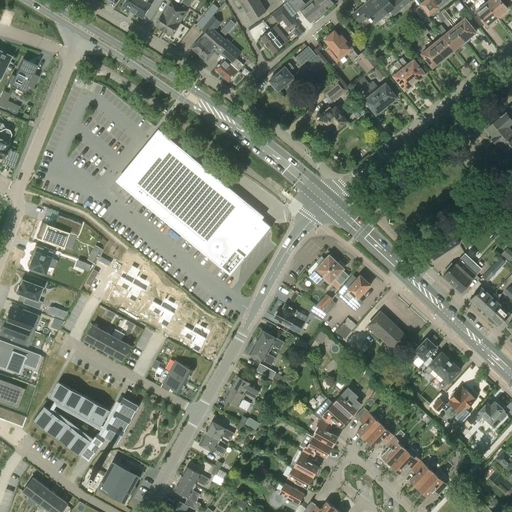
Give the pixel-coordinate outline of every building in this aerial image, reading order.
[(142,17),(151,0),(127,0),(124,6),(142,17)] [(179,6),(181,2),(182,0),(171,0),(171,1),(155,25),(163,31),(179,6)] [(237,0),(243,8),(256,0),(237,0)] [(266,12),(258,0),(256,0),(243,8),(251,21),(266,12)] [(289,11),(299,5),(295,0),(289,0),(284,4),(289,11)] [(311,23),(322,13),(311,0),(300,10),(311,23)] [(310,0),(311,0),(322,13),(333,4),(329,0),(310,0)] [(353,15),(360,24),(369,17),(374,24),(385,15),(387,17),(392,13),(394,16),(411,1),(409,0),(392,0),(390,2),(388,0),(373,0),(372,1),(371,0),(370,0),(361,8),(353,15)] [(437,5),(432,0),(424,0),(419,4),(429,16),(448,0),(442,0),(443,0),(437,5)] [(500,0),(490,0),(486,4),(497,17),(508,9),(500,0)] [(197,26),(201,30),(213,16),(221,6),(216,2),(214,5),(213,4),(202,18),(203,19),(197,26)] [(486,4),(476,12),(487,25),(497,17),(486,4)] [(187,11),(179,6),(163,31),(172,36),(187,11)] [(288,27),(295,21),(283,6),(276,11),(273,14),(279,22),(282,20),(288,27)] [(442,14),(446,19),(448,21),(451,18),(445,11),(442,14)] [(205,33),(192,48),(198,54),(204,49),(217,35),(214,31),(221,23),(213,17),(213,16),(201,30),(205,33)] [(465,19),(454,28),(465,42),(476,32),(465,19)] [(226,25),(231,29),(235,24),(230,21),(226,25)] [(419,27),(426,35),(429,32),(423,25),(419,27)] [(288,41),(275,26),(261,38),(273,54),(288,41)] [(422,38),(426,35),(419,27),(415,30),(422,38)] [(454,50),(465,42),(454,28),(443,37),(454,50)] [(351,55),(354,52),(345,41),(345,40),(341,36),(339,38),(335,32),(325,40),(331,48),(327,51),(335,61),(347,51),(348,51),(351,55)] [(229,45),(217,35),(204,49),(198,54),(206,62),(214,53),(219,56),(221,54),(229,45)] [(444,58),(454,50),(443,37),(433,45),(444,58)] [(236,58),(241,52),(231,43),(229,45),(221,54),(219,56),(223,60),(215,69),(229,82),(244,65),(236,58)] [(433,68),(444,58),(433,45),(422,54),(433,68)] [(313,52),(308,46),(308,47),(295,58),(302,65),(309,59),(312,62),(318,56),(314,51),(313,52)] [(0,77),(10,57),(4,54),(5,52),(0,49),(0,77)] [(378,65),(367,51),(355,60),(355,61),(356,60),(367,73),(378,65)] [(402,57),(398,61),(415,82),(425,74),(414,60),(408,65),(402,57)] [(22,58),(14,76),(11,75),(7,83),(10,84),(10,85),(24,92),(27,86),(33,88),(38,76),(33,74),(37,65),(22,58)] [(405,90),(415,82),(398,61),(393,64),(399,72),(394,76),(405,90)] [(289,72),(293,69),(289,64),(269,81),(278,92),(287,84),(290,88),(296,82),(293,79),(294,78),(289,72)] [(386,74),(382,69),(379,65),(372,70),(379,79),(386,74)] [(386,106),(369,84),(363,77),(359,80),(365,88),(365,87),(371,95),(365,100),(376,114),(386,106)] [(347,90),(338,79),(323,91),(324,92),(323,93),(331,101),(332,102),(347,90)] [(373,81),(369,84),(386,106),(397,98),(385,83),(379,89),(373,81)] [(6,101),(9,95),(3,91),(0,97),(0,107),(3,108),(6,101)] [(511,104),(509,108),(510,109),(505,114),(505,113),(486,128),(493,137),(492,138),(497,145),(499,144),(503,148),(505,150),(507,152),(509,153),(510,153),(511,153),(511,152),(511,145),(511,144),(511,143),(511,104)] [(330,135),(347,121),(335,106),(332,109),(330,107),(322,112),(325,115),(318,120),(330,135)] [(0,158),(1,156),(4,157),(7,149),(6,149),(9,141),(8,141),(8,139),(9,138),(11,134),(9,130),(5,128),(2,123),(0,122),(0,158)] [(140,162),(122,184),(126,188),(130,191),(130,192),(230,274),(244,257),(245,259),(272,227),(267,222),(262,218),(264,216),(248,203),(247,203),(226,186),(172,141),(172,140),(159,129),(157,131),(158,131),(154,136),(159,140),(140,162)] [(42,221),(36,237),(63,247),(68,233),(77,236),(81,223),(58,215),(54,226),(42,221)] [(453,233),(427,249),(434,259),(459,243),(453,233)] [(33,257),(29,268),(45,274),(48,267),(55,269),(58,261),(51,258),(53,252),(35,245),(31,256),(33,257)] [(94,265),(102,252),(95,248),(87,261),(94,265)] [(501,254),(509,261),(511,258),(511,253),(506,248),(501,254)] [(314,265),(308,271),(312,274),(310,276),(312,277),(317,282),(318,284),(321,281),(319,280),(323,276),(322,275),(336,261),(334,260),(329,255),(328,256),(325,259),(324,258),(318,264),(316,262),(314,265)] [(444,276),(452,284),(468,267),(473,262),(467,256),(462,262),(460,259),(455,265),(454,264),(444,276)] [(494,271),(503,260),(499,257),(490,268),(494,271)] [(321,281),(318,284),(320,285),(326,279),(330,283),(334,278),(336,280),(341,285),(347,279),(349,277),(342,270),(344,268),(343,268),(345,266),(339,261),(337,262),(336,261),(322,275),(323,276),(319,280),(321,281)] [(470,269),(468,267),(452,284),(461,292),(472,280),(471,279),(481,269),(475,264),(470,269)] [(121,276),(121,277),(124,279),(126,280),(132,283),(136,275),(138,272),(139,272),(140,270),(132,265),(128,271),(125,269),(121,276)] [(488,281),(495,274),(490,269),(483,276),(488,281)] [(136,275),(132,283),(134,284),(140,287),(142,289),(145,291),(145,292),(150,283),(145,279),(146,276),(139,272),(138,272),(136,275)] [(358,299),(371,284),(369,283),(370,282),(367,279),(365,279),(360,275),(347,289),(348,290),(344,294),(350,298),(353,294),(358,299)] [(121,276),(116,285),(122,288),(120,291),(127,295),(128,296),(130,292),(134,284),(132,283),(126,280),(124,279),(121,277),(121,276)] [(16,291),(15,292),(29,298),(26,305),(39,309),(42,302),(36,300),(41,288),(39,287),(41,283),(30,279),(28,283),(21,280),(19,285),(18,285),(16,291)] [(127,295),(126,298),(135,303),(138,297),(141,299),(145,291),(142,289),(140,287),(134,284),(130,292),(128,296),(127,295)] [(471,299),(481,308),(492,295),(482,286),(471,299)] [(323,311),(332,301),(334,299),(327,294),(317,306),(323,311)] [(494,294),(492,295),(481,308),(491,317),(502,304),(498,300),(500,299),(499,297),(496,294),(494,294)] [(160,305),(160,306),(166,309),(169,310),(174,314),(179,306),(173,302),(175,299),(167,295),(165,298),(160,305)] [(105,296),(102,301),(107,304),(110,299),(105,296)] [(153,301),(148,310),(154,313),(152,316),(159,320),(160,320),(162,317),(166,309),(160,306),(160,305),(153,301)] [(332,301),(323,311),(328,314),(336,304),(332,301)] [(275,313),(274,314),(275,317),(280,320),(279,322),(289,328),(290,327),(299,332),(308,316),(296,310),(285,303),(281,310),(279,309),(278,311),(276,311),(275,313)] [(511,313),(502,304),(491,317),(500,325),(511,313)] [(8,311),(5,321),(34,331),(38,318),(30,315),(31,313),(23,309),(22,312),(16,310),(10,307),(8,311)] [(49,307),(47,313),(53,316),(56,309),(49,307)] [(159,320),(158,323),(167,327),(170,322),(173,323),(177,315),(174,314),(169,310),(166,309),(162,317),(160,320),(159,320)] [(380,335),(382,336),(393,324),(380,312),(369,325),(372,327),(369,330),(372,332),(378,337),(380,335)] [(347,318),(343,324),(352,330),(356,325),(347,318)] [(193,330),(192,331),(198,334),(200,335),(206,339),(211,331),(205,327),(207,324),(198,320),(197,323),(193,330)] [(1,330),(0,333),(6,336),(12,338),(11,341),(18,344),(19,341),(29,344),(34,331),(5,321),(1,330)] [(94,345),(102,330),(92,324),(84,339),(94,345)] [(406,336),(393,324),(382,336),(394,348),(406,336)] [(185,326),(180,335),(185,338),(184,341),(191,345),(192,345),(194,342),(198,334),(192,331),(193,330),(185,326)] [(262,329),(256,341),(270,349),(273,345),(280,349),(284,342),(276,338),(277,337),(262,329)] [(102,330),(94,345),(103,350),(112,335),(102,330)] [(328,336),(321,331),(309,349),(314,353),(321,343),(322,344),(328,336)] [(191,345),(190,348),(198,352),(202,347),(205,348),(209,340),(206,339),(200,335),(198,334),(194,342),(192,345),(191,345)] [(121,340),(112,335),(103,350),(113,355),(121,340)] [(307,350),(309,345),(296,337),(293,343),(302,349),(303,348),(307,350)] [(420,365),(437,347),(436,346),(437,345),(432,340),(431,342),(427,338),(410,356),(420,365)] [(131,346),(121,340),(113,355),(123,361),(131,346)] [(268,354),(270,349),(256,341),(250,353),(262,360),(264,361),(271,364),(275,358),(268,354)] [(0,367),(18,374),(25,357),(38,362),(40,355),(4,342),(0,353),(0,367)] [(434,368),(439,373),(453,359),(448,354),(446,356),(442,352),(425,370),(429,374),(434,368)] [(458,364),(453,359),(439,373),(444,378),(439,383),(444,387),(461,369),(457,365),(458,364)] [(176,360),(169,371),(187,381),(194,370),(176,360)] [(356,360),(351,365),(361,374),(366,369),(356,360)] [(265,376),(272,379),(276,373),(269,369),(265,376)] [(187,381),(169,371),(163,383),(181,393),(187,381)] [(363,377),(371,384),(376,378),(367,372),(363,377)] [(237,375),(231,387),(245,395),(254,399),(260,388),(251,383),(250,382),(251,381),(245,378),(244,379),(237,375)] [(439,375),(433,379),(437,384),(443,380),(439,375)] [(269,381),(263,378),(260,384),(266,387),(269,381)] [(396,378),(391,383),(400,389),(404,385),(396,378)] [(0,401),(11,406),(18,387),(0,380),(0,401)] [(102,426),(110,410),(58,382),(50,397),(102,426)] [(287,383),(284,388),(290,393),(294,389),(287,383)] [(447,403),(443,407),(446,411),(452,405),(460,413),(456,418),(461,423),(464,419),(470,413),(466,410),(477,399),(476,398),(478,395),(472,390),(470,392),(463,386),(458,391),(457,390),(449,399),(450,400),(448,402),(447,403)] [(231,387),(224,398),(239,406),(246,410),(250,403),(243,399),(245,395),(231,387)] [(348,387),(333,403),(349,418),(358,409),(357,409),(361,404),(356,399),(358,396),(348,387)] [(117,444),(139,405),(132,401),(123,396),(102,435),(106,438),(117,444)] [(443,407),(447,403),(441,397),(433,405),(439,411),(443,407)] [(341,427),(349,418),(333,403),(328,399),(314,414),(320,420),(331,425),(334,420),(341,427)] [(503,411),(504,409),(502,407),(503,406),(498,401),(497,402),(495,401),(491,406),(487,402),(479,411),(477,409),(471,415),(470,413),(464,419),(465,420),(462,423),(467,427),(470,424),(473,427),(478,421),(476,419),(480,415),(481,417),(482,416),(490,424),(498,416),(502,420),(507,414),(503,411)] [(81,455),(92,441),(45,406),(34,420),(62,442),(81,455)] [(275,407),(272,413),(279,416),(281,411),(275,407)] [(355,417),(358,420),(367,410),(364,407),(355,417)] [(357,431),(366,440),(381,423),(367,410),(358,420),(363,425),(357,431)] [(268,414),(264,421),(271,426),(273,423),(274,424),(277,419),(268,414)] [(319,425),(313,436),(332,447),(338,436),(328,431),(331,425),(320,420),(317,425),(319,425)] [(212,421),(206,432),(220,440),(223,436),(230,440),(233,433),(227,429),(226,428),(212,421)] [(242,431),(245,424),(240,421),(237,428),(242,431)] [(395,436),(381,423),(366,440),(375,448),(382,441),(386,445),(395,436)] [(405,434),(401,430),(396,435),(400,439),(405,434)] [(98,432),(92,441),(81,455),(88,461),(106,438),(102,435),(98,432)] [(218,445),(220,440),(206,432),(199,444),(221,456),(225,449),(218,445)] [(305,446),(302,451),(313,457),(316,452),(326,457),(332,447),(313,436),(307,446),(305,446)] [(399,439),(395,436),(386,445),(390,449),(382,457),(391,466),(406,449),(397,441),(399,439)] [(319,467),(310,462),(313,457),(302,451),(299,449),(290,465),(294,467),(313,478),(319,467)] [(415,458),(406,449),(391,466),(400,474),(408,465),(412,469),(421,460),(417,456),(415,458)] [(511,456),(511,455),(503,449),(494,458),(508,471),(511,466),(511,456)] [(434,472),(421,460),(412,469),(416,473),(410,480),(419,489),(434,472)] [(95,466),(94,466),(93,467),(92,468),(92,469),(92,470),(92,471),(93,471),(93,472),(94,472),(94,473),(95,473),(96,473),(97,473),(98,473),(104,476),(98,488),(125,503),(139,477),(141,478),(144,472),(133,466),(131,471),(112,461),(106,473),(100,469),(100,468),(99,468),(99,467),(98,466),(97,466),(96,466),(95,466)] [(218,461),(215,467),(220,470),(223,464),(218,461)] [(187,466),(181,477),(195,485),(197,481),(205,485),(208,479),(201,475),(201,474),(187,466)] [(216,476),(220,470),(215,467),(211,473),(216,476)] [(288,478),(285,482),(296,488),(298,483),(307,488),(313,478),(294,467),(288,478)] [(447,485),(434,472),(419,489),(428,497),(434,490),(439,494),(447,485)] [(31,497),(42,484),(33,477),(22,491),(31,497)] [(192,490),(195,485),(181,477),(174,490),(188,497),(185,504),(194,509),(198,502),(196,501),(200,494),(192,490)] [(273,493),(272,495),(272,497),(272,499),(273,500),(274,502),(276,503),(278,503),(280,503),(282,502),(294,509),(297,503),(298,504),(305,493),(296,488),(285,482),(280,491),(279,490),(278,490),(276,490),(275,491),(274,492),(273,493)] [(42,484),(31,497),(40,504),(51,490),(42,484)] [(51,490),(40,504),(49,511),(59,497),(51,490)] [(59,497),(49,511),(50,511),(61,511),(68,504),(59,497)] [(304,511),(303,511),(333,511),(336,508),(327,501),(324,504),(319,510),(314,507),(310,511),(304,511)] [(184,504),(181,502),(175,511),(183,511),(188,506),(185,504),(184,504)] [(304,511),(310,511),(314,507),(310,503),(304,511)]
